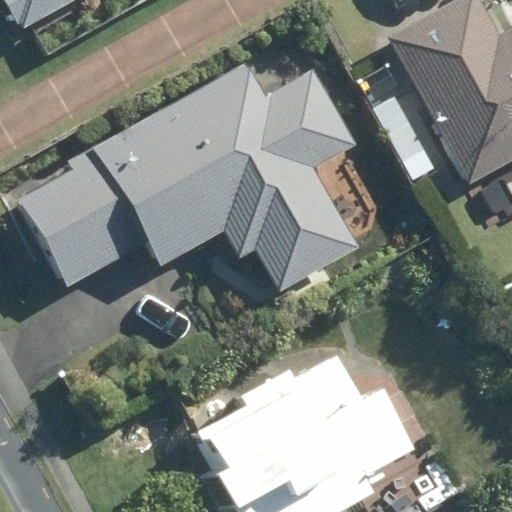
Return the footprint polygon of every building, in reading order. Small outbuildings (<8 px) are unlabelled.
[(6,0),(27,34),(86,0),(6,0)] [(478,0),(465,0),(390,40),(471,190),(511,167),(511,34),(500,41),(478,0)] [(74,172),(23,201),(70,289),(152,245),(163,267),(226,233),(241,261),(258,253),(281,294),(359,251),(315,171),(355,148),(316,75),(267,100),(248,66),(69,163),(74,172)] [(374,114),(405,166),(425,153),(394,101),(374,114)] [(358,511),(378,502),(367,482),(417,457),(384,395),(361,407),(337,362),(299,382),(293,373),(243,400),(251,415),(209,438),(232,481),(223,487),(236,511),(358,511)]
